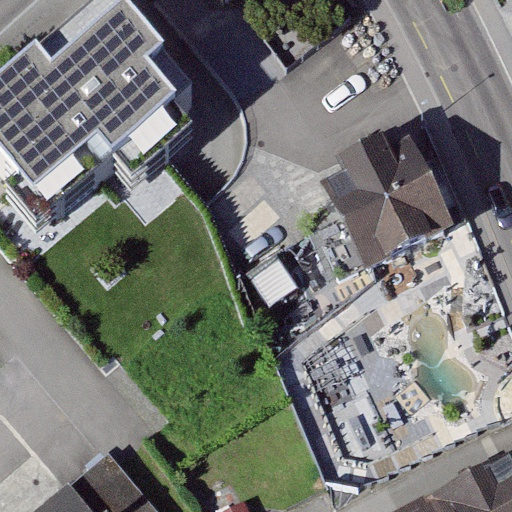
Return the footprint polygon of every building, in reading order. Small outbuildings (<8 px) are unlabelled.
[(215,0),(225,11),(243,0),(215,0)] [(204,105),(115,2),(0,100),(0,182),(7,191),(2,195),(43,242),(15,266),(107,373),(233,266),(212,211),(173,166),(197,145),(180,125),(204,105)] [(460,230),(417,132),(396,141),(392,135),(341,158),(345,166),(307,182),(350,279),(460,230)] [(151,511),(106,460),(45,511),(151,511)] [(511,511),(511,474),(504,461),(411,511),(511,511)]
